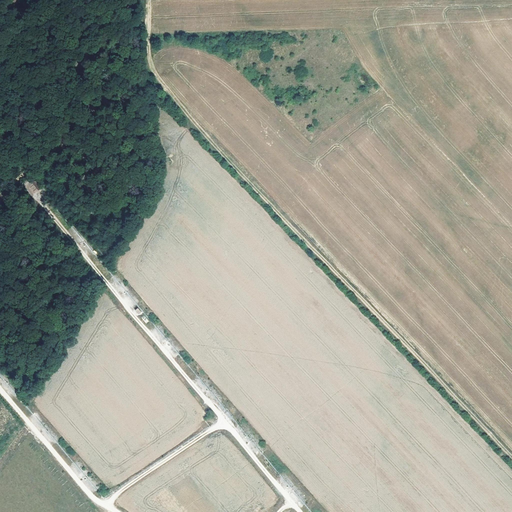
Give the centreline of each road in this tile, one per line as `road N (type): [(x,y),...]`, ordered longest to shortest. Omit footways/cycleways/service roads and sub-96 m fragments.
road 1 (track): [(144,0),(149,71),(511,455)]
road 2 (track): [(298,511),(26,184)]
road 3 (track): [(117,511),(103,503),(223,419)]
road 4 (track): [(103,503),(0,389)]
